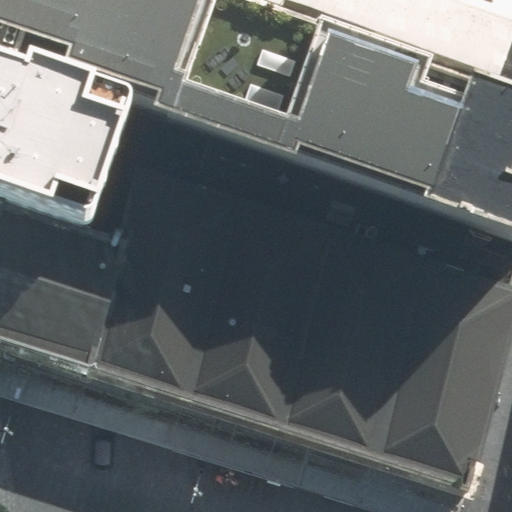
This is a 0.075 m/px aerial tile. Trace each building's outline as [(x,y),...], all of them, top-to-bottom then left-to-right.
[(511,183),(511,111),(180,0),(0,0),(0,76),(126,120),(492,241),(511,183)] [(511,0),(180,0),(511,111),(511,0)] [(126,120),(0,76),(0,207),(89,238),(126,120)] [(511,308),(511,292),(148,184),(129,249),(92,371),(461,480),(511,308)] [(0,342),(92,371),(129,249),(89,238),(0,207),(0,342)]
